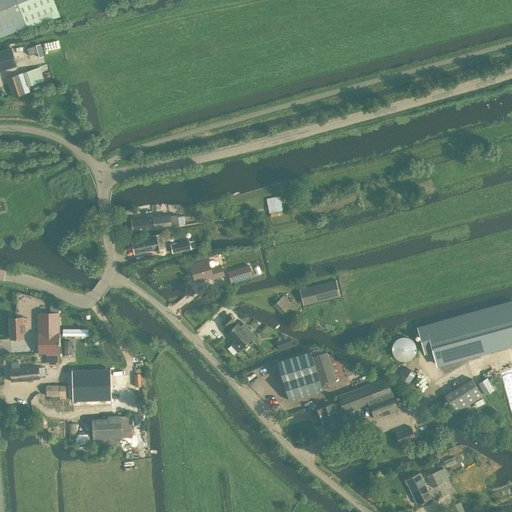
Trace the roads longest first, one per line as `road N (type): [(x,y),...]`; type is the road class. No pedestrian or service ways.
road 1 (tertiary): [(101,179),(511,73)]
road 2 (unclassified): [(366,511),(298,456),(167,313),(109,274)]
road 3 (tertiary): [(0,276),(85,301),(109,274)]
